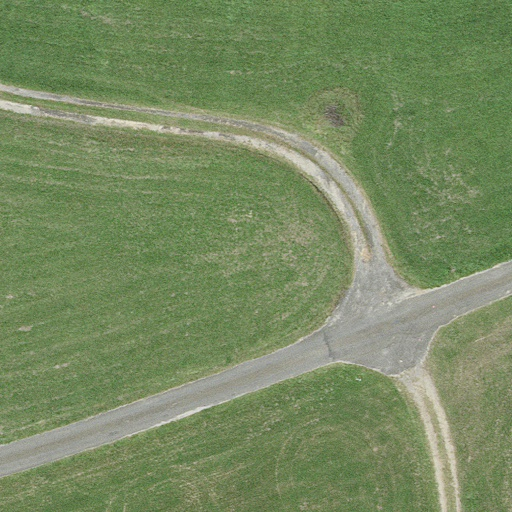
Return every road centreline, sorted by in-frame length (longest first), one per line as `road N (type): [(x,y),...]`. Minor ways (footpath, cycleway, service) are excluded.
road 1 (track): [(0,94),(226,128),(274,138),(314,159),(345,197),(390,325),(439,427),(452,511)]
road 2 (unclassified): [(0,458),(511,278)]
